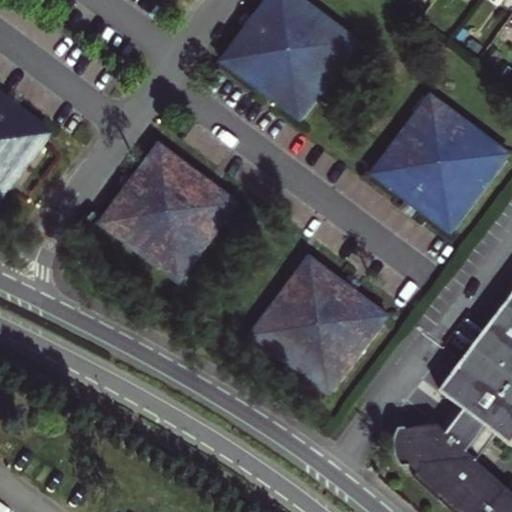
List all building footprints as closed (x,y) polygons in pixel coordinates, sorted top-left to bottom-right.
[(364,43),(306,0),(274,0),(226,63),(304,122),(364,43)] [(0,195),(48,133),(0,96),(0,195)] [(511,157),(511,156),(433,97),(374,175),(453,235),(511,157)] [(242,204),(165,145),(105,224),(182,283),(242,204)] [(392,317),(313,257),(253,335),(332,395),(392,317)] [(395,447),(397,457),(401,466),(404,470),(411,469),(418,476),(415,480),(449,511),(511,511),(511,495),(479,465),(479,460),(497,437),(511,448),(511,447),(511,299),(506,308),(508,310),(493,330),(491,328),(440,394),(455,405),(438,428),(400,432),(399,432),(396,442),(395,447)]
